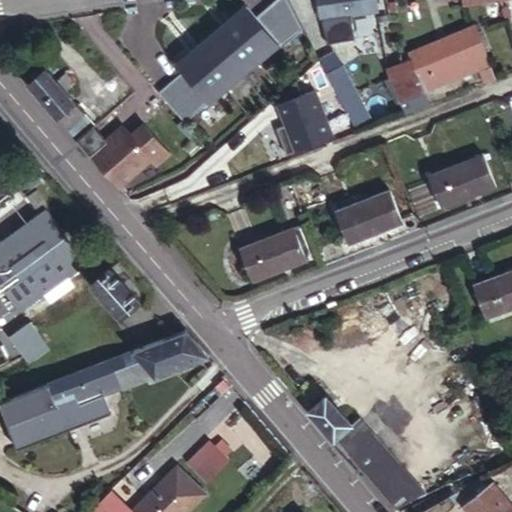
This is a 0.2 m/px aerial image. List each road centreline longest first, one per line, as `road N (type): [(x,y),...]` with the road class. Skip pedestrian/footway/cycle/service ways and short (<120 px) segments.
road 1 (tertiary): [(0,80),(213,329)]
road 2 (residential): [(213,329),(511,207)]
road 3 (tertiary): [(213,329),(362,511)]
